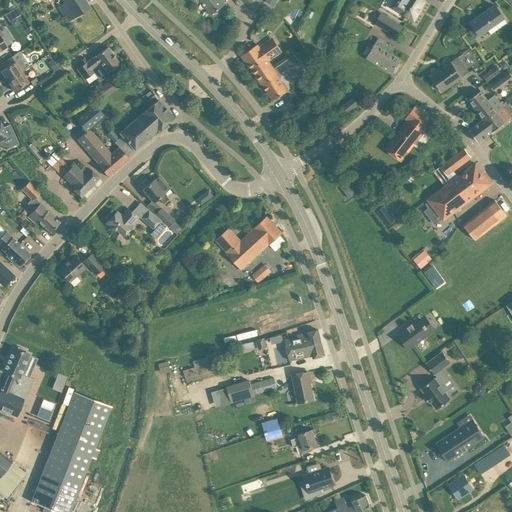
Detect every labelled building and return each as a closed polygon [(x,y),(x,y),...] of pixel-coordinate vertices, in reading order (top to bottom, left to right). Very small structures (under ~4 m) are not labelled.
[(63,0),(65,2),(58,6),(68,21),(74,17),(90,7),(85,0),(63,0)] [(223,0),(198,0),(200,1),(201,1),(211,15),(226,3),(223,0)] [(396,0),(392,7),(414,20),(419,12),(418,11),(425,0),(424,0),(396,0)] [(474,27),(469,31),(475,38),(504,18),(495,5),(471,22),(474,27)] [(10,11),(5,15),(9,21),(22,13),(18,6),(10,11)] [(403,26),(396,22),(389,32),(396,37),(403,26)] [(5,28),(0,31),(0,30),(0,51),(7,46),(13,42),(5,28)] [(392,54),(395,47),(379,37),(367,57),(392,73),(401,59),(392,54)] [(241,55),(259,80),(268,74),(265,69),(271,65),(268,60),(282,51),(273,38),(260,47),(258,44),(241,55)] [(77,68),(85,79),(94,73),(100,81),(109,75),(107,73),(120,64),(108,47),(77,68)] [(21,72),(30,66),(30,65),(29,66),(26,61),(21,60),(16,63),(12,57),(1,64),(4,68),(1,71),(8,81),(21,72)] [(431,76),(442,91),(469,73),(458,57),(431,76)] [(54,71),(58,68),(53,59),(48,63),(54,71)] [(500,63),(503,68),(509,65),(505,59),(500,63)] [(286,60),(274,68),(278,74),(279,75),(291,67),(286,60)] [(268,74),(259,80),(262,85),(263,85),(273,100),(288,90),(277,75),(278,74),(274,68),(271,65),(265,69),(268,74)] [(511,67),(510,65),(499,73),(505,81),(511,76),(511,67)] [(483,76),(487,81),(501,71),(497,66),(483,76)] [(8,81),(14,91),(28,82),(21,72),(8,81)] [(118,74),(95,89),(102,99),(124,84),(118,74)] [(502,83),(497,76),(488,82),(489,84),(493,89),(493,90),(502,83)] [(142,80),(139,79),(136,81),(135,85),(137,87),(141,88),(143,86),(144,83),(142,80)] [(153,104),(134,120),(149,137),(173,117),(158,99),(151,90),(145,95),(153,104)] [(481,91),(469,100),(483,119),(484,119),(486,122),(505,108),(502,105),(504,103),(502,101),(501,102),(496,95),(489,101),(481,91)] [(483,119),(469,130),(479,142),(511,117),(511,116),(511,109),(510,107),(511,104),(511,96),(506,101),(507,101),(504,103),(502,105),(505,108),(486,122),(484,119),(483,119)] [(352,97),(342,105),(348,113),(359,105),(352,97)] [(87,132),(78,139),(99,164),(98,165),(108,177),(129,159),(119,147),(111,154),(90,129),(105,116),(93,102),(75,118),(87,132)] [(385,149),(401,161),(433,120),(415,106),(405,119),(407,121),(385,149)] [(107,134),(119,147),(127,156),(149,137),(134,120),(119,133),(120,133),(116,136),(111,130),(107,134)] [(0,121),(0,139),(7,137),(12,147),(19,143),(10,124),(3,127),(0,122),(0,121)] [(27,147),(38,161),(39,160),(41,163),(45,160),(43,157),(44,156),(33,143),(27,147)] [(441,165),(448,174),(471,157),(464,148),(441,165)] [(46,159),(63,176),(70,167),(53,152),(46,159)] [(64,177),(60,181),(65,186),(69,182),(73,186),(72,188),(82,196),(100,178),(90,169),(89,170),(84,165),(80,169),(74,163),(70,167),(63,176),(64,177)] [(428,199),(443,219),(491,183),(476,163),(428,199)] [(143,189),(153,202),(159,198),(163,204),(169,199),(164,193),(164,192),(170,188),(160,176),(154,180),(143,189)] [(31,199),(32,200),(35,197),(40,192),(30,182),(22,189),(31,199)] [(342,187),(350,198),(356,193),(348,182),(342,187)] [(406,206),(414,200),(409,193),(401,199),(406,206)] [(463,224),(475,240),(506,215),(510,220),(511,217),(511,207),(502,194),(495,200),(463,224)] [(33,210),(27,216),(35,224),(38,221),(50,232),(60,222),(48,210),(47,211),(40,204),(41,203),(35,197),(32,200),(31,199),(28,202),(28,206),(33,210)] [(384,205),(376,211),(389,228),(397,221),(384,205)] [(161,220),(154,213),(148,207),(139,217),(153,229),(156,226),(160,221),(161,220)] [(160,207),(154,213),(161,220),(169,226),(174,220),(160,207)] [(117,230),(123,236),(133,226),(131,225),(138,217),(128,208),(121,215),(117,211),(106,223),(115,231),(117,230)] [(254,228),(255,228),(241,242),(229,228),(217,239),(229,253),(228,254),(241,268),(269,243),(269,244),(282,232),(267,216),(254,228)] [(160,221),(156,226),(162,230),(166,225),(160,221)] [(29,255),(30,254),(6,231),(0,237),(0,247),(7,254),(6,256),(12,262),(14,260),(19,265),(24,260),(25,261),(30,256),(29,255)] [(425,251),(414,259),(422,268),(432,259),(425,251)] [(84,260),(96,274),(103,268),(91,254),(84,260)] [(58,269),(69,282),(85,267),(75,256),(70,260),(69,259),(58,269)] [(0,281),(4,285),(13,275),(2,264),(2,265),(0,262),(0,281)] [(253,275),(258,281),(270,271),(265,265),(253,275)] [(444,281),(433,266),(424,272),(435,288),(444,281)] [(409,292),(390,267),(373,279),(391,305),(409,292)] [(128,320),(122,316),(117,322),(123,327),(128,320)] [(408,328),(399,335),(409,348),(430,333),(426,328),(427,327),(425,324),(424,325),(420,320),(413,325),(412,324),(411,324),(411,325),(408,327),(408,326),(407,327),(408,328)] [(285,339),(289,360),(312,355),(313,358),(325,355),(318,329),(308,332),(301,333),(302,336),(285,339)] [(269,336),(270,342),(283,340),(281,334),(269,336)] [(255,340),(258,349),(267,346),(264,337),(255,340)] [(17,349),(12,347),(8,357),(5,362),(6,363),(2,371),(10,374),(3,390),(1,390),(0,392),(0,409),(16,416),(29,385),(32,387),(35,379),(22,374),(30,354),(25,352),(26,350),(18,347),(17,349)] [(442,352),(426,363),(434,374),(435,373),(439,370),(450,362),(442,352)] [(258,357),(260,366),(269,365),(268,355),(258,357)] [(159,362),(160,371),(169,369),(168,361),(159,362)] [(434,378),(421,388),(427,395),(426,396),(429,402),(431,401),(437,409),(440,406),(441,407),(447,403),(446,402),(450,399),(444,391),(443,390),(447,387),(440,379),(443,376),(439,370),(435,373),(438,377),(435,379),(434,378)] [(292,374),(298,403),(314,399),(308,371),(292,374)] [(58,373),(52,388),(61,392),(67,376),(58,373)] [(250,379),(226,385),(231,403),(254,396),(254,394),(277,388),(274,376),(251,383),(250,379)] [(74,391),(31,501),(57,511),(69,511),(112,406),(74,391)] [(43,398),(36,415),(47,419),(54,402),(43,398)] [(271,432),(273,438),(282,436),(277,418),(262,422),(265,433),(271,432)] [(470,424),(442,443),(452,458),(480,440),(470,424)] [(291,439),(293,447),(298,445),(301,454),(302,453),(312,450),(311,447),(317,445),(313,434),(316,434),(314,428),(299,434),(299,436),(291,439)] [(249,450),(253,464),(273,457),(268,444),(249,450)] [(504,445),(488,455),(494,465),(510,454),(504,445)] [(0,451),(0,477),(12,462),(0,451)] [(309,473),(304,475),(310,491),(321,488),(333,484),(328,467),(322,469),(320,461),(306,466),(308,473),(309,473)] [(464,475),(449,484),(458,498),(473,488),(464,475)] [(261,497),(284,490),(280,478),(257,486),(261,497)] [(344,498),(335,501),(338,507),(326,511),(372,511),(366,495),(351,501),(352,503),(347,505),(344,498)]
